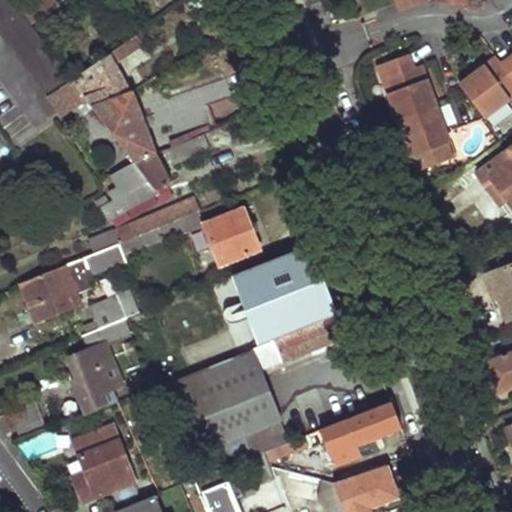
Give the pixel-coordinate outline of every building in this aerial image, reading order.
[(0,0),(0,38),(45,99),(71,81),(72,80),(32,27),(19,10),(12,0),(0,0)] [(50,0),(34,0),(19,10),(32,27),(57,9),(50,0)] [(88,105),(94,113),(126,96),(114,64),(139,45),(135,37),(72,80),(71,81),(88,105)] [(410,52),(382,62),(407,138),(413,135),(419,152),(421,151),(426,166),(457,155),(446,124),(443,124),(439,113),(442,113),(438,100),(435,101),(431,92),(434,91),(424,65),(415,67),(410,52)] [(469,78),(462,82),(486,114),(511,94),(511,56),(505,61),(500,55),(477,72),(479,74),(470,80),(469,78)] [(477,72),(469,78),(470,80),(479,74),(477,72)] [(61,120),(88,105),(71,81),(45,99),(61,120)] [(126,96),(94,113),(134,169),(152,161),(128,95),(126,96)] [(413,135),(407,138),(413,154),(419,152),(413,135)] [(199,140),(166,155),(170,166),(204,152),(199,140)] [(511,148),(478,174),(494,196),(496,194),(511,215),(511,148)] [(134,169),(112,179),(120,192),(112,196),(116,202),(100,211),(107,222),(158,193),(157,190),(169,183),(152,161),(134,169)] [(196,200),(135,225),(139,236),(198,212),(200,212),(196,200)] [(243,209),(204,224),(220,265),(259,249),(243,209)] [(139,236),(119,244),(124,256),(203,225),(198,212),(139,236)] [(135,225),(88,243),(93,255),(119,244),(139,236),(135,225)] [(93,255),(21,284),(37,324),(80,307),(77,297),(70,279),(88,272),(90,276),(126,263),(124,256),(119,244),(93,255)] [(511,263),(490,271),(508,319),(511,317),(511,263)] [(88,272),(70,279),(77,297),(90,290),(89,283),(92,281),(90,276),(88,272)] [(92,282),(102,298),(116,290),(107,274),(92,282)] [(256,333),(241,340),(245,351),(254,348),(276,339),(336,314),(322,277),(271,297),(279,320),(256,330),(256,333)] [(211,287),(213,292),(157,314),(174,353),(230,330),(227,320),(247,313),(234,278),(211,287)] [(130,289),(89,306),(94,319),(98,329),(123,319),(138,313),(130,289)] [(336,314),(276,339),(285,361),(365,332),(356,307),(336,314)] [(89,333),(83,336),(88,350),(68,357),(76,380),(73,381),(80,401),(122,385),(107,343),(128,334),(123,319),(98,329),(89,333)] [(94,319),(85,323),(89,333),(98,329),(94,319)] [(254,348),(263,371),(285,361),(276,339),(254,348)] [(179,378),(158,387),(186,456),(210,446),(281,418),(282,417),(263,371),(254,348),(245,351),(179,378)] [(511,349),(482,361),(495,396),(511,389),(511,349)] [(158,387),(179,378),(173,361),(149,371),(155,388),(158,387)] [(391,403),(323,429),(336,464),(361,455),(358,443),(400,428),(391,403)] [(31,404),(8,412),(18,439),(41,430),(31,404)] [(281,418),(210,446),(219,470),(258,455),(267,451),(290,442),(281,418)] [(113,426),(93,434),(97,444),(99,443),(101,450),(80,457),(85,474),(88,480),(76,485),(84,504),(136,485),(113,426)] [(93,434),(75,442),(80,457),(101,450),(99,443),(97,444),(93,434)] [(290,442),(267,451),(272,462),(308,448),(305,436),(290,442)] [(267,451),(258,455),(262,465),(272,462),(267,451)] [(331,511),(372,511),(371,509),(399,500),(387,464),(322,485),(331,511)] [(85,474),(74,479),(76,485),(88,480),(85,474)] [(288,475),(287,496),(316,497),(317,476),(288,475)] [(210,511),(239,511),(228,483),(204,492),(210,511)]
